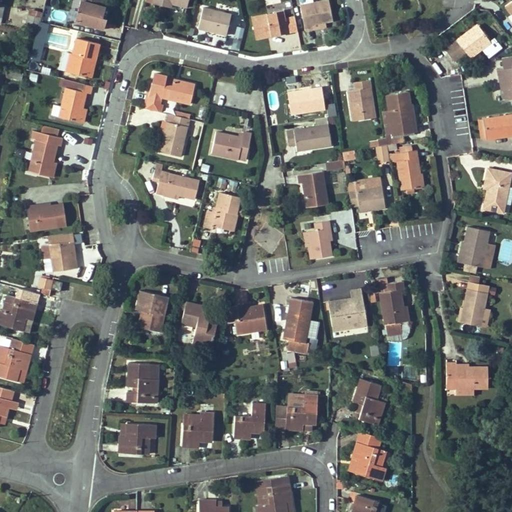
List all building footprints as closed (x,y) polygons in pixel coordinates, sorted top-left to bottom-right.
[(102,18),(104,7),(101,7),(98,6),(99,2),(102,3),(102,0),(80,0),(75,21),(103,29),(106,19),(102,18)] [(333,21),(328,0),(325,0),(300,5),(305,29),(313,28),(312,25),(325,22),(333,21)] [(226,35),(231,14),(203,7),(198,28),(226,35)] [(37,27),(41,12),(33,10),(31,16),(28,16),(24,30),(37,33),(38,27),(37,27)] [(285,17),(283,10),(276,12),(277,19),(285,17)] [(288,32),(285,17),(277,19),(276,12),(251,17),(255,39),(288,32)] [(297,31),(294,15),(285,17),(288,32),(297,31)] [(326,27),(325,22),(312,25),(313,28),(305,29),(305,31),(326,27)] [(470,34),(479,27),(478,24),(468,32),(470,34)] [(242,38),(244,28),(237,26),(235,36),(242,38)] [(470,57),(491,42),(479,27),(470,34),(468,32),(445,49),(454,61),(466,52),(470,57)] [(86,76),(90,59),(95,60),(99,43),(76,38),(73,53),(70,53),(66,71),(86,76)] [(436,55),(429,46),(426,49),(432,58),(436,55)] [(511,54),(502,56),(503,65),(511,64),(511,54)] [(91,77),(95,60),(90,59),(86,76),(91,77)] [(511,98),(511,67),(498,70),(500,78),(502,78),(504,90),(506,100),(511,98)] [(21,80),(23,73),(13,71),(12,78),(21,80)] [(190,103),(195,84),(166,78),(166,76),(154,73),(152,82),(149,92),(145,108),(161,112),(163,104),(160,104),(162,97),(190,103)] [(375,117),(369,80),(354,82),(356,90),(349,90),(354,121),(375,117)] [(83,108),(86,93),(90,94),(92,85),(78,82),(76,90),(66,87),(59,117),(79,122),(83,108)] [(323,109),(320,87),(288,92),(291,114),(323,109)] [(414,132),(410,104),(408,91),(387,95),(389,110),(382,112),(386,138),(387,144),(395,143),(404,142),(403,134),(414,132)] [(181,156),(189,119),(189,118),(177,116),(173,115),(168,114),(167,121),(170,122),(166,135),(164,135),(160,151),(181,156)] [(511,114),(483,119),(486,138),(502,135),(502,137),(511,135),(511,114)] [(315,126),(328,124),(336,123),(335,116),(314,119),(315,126)] [(331,145),(328,124),(315,126),(286,131),(288,146),(296,145),(296,148),(311,146),(312,149),(331,145)] [(58,136),(59,130),(43,126),(42,132),(58,136)] [(53,161),(57,145),(60,146),(62,137),(58,136),(42,132),(33,130),(31,139),(36,140),(29,172),(49,176),(53,161)] [(248,151),(251,133),(243,132),(243,134),(242,137),(238,136),(216,132),(211,153),(238,159),(238,158),(240,149),(247,151),(248,151)] [(389,161),(388,153),(387,150),(387,145),(376,146),(378,162),(389,161)] [(419,174),(416,150),(411,151),(410,146),(400,148),(400,152),(392,153),(393,161),(398,161),(402,190),(407,189),(413,188),(419,187),(417,175),(419,174)] [(23,158),(25,150),(17,148),(15,156),(23,158)] [(245,160),(247,151),(240,149),(238,158),(245,160)] [(355,158),(354,150),(343,152),(344,159),(355,158)] [(345,167),(344,160),(326,163),(327,169),(345,167)] [(161,171),(163,164),(156,162),(154,170),(161,171)] [(207,172),(209,166),(203,163),(201,170),(207,172)] [(508,185),(511,173),(488,168),(484,188),(488,188),(484,208),(503,212),(505,201),(508,185)] [(159,181),(161,171),(154,170),(152,179),(159,181)] [(195,199),(199,180),(161,171),(159,181),(156,193),(164,194),(164,195),(165,192),(179,195),(195,199)] [(327,204),(322,171),(298,175),(299,183),(303,183),(307,207),(327,204)] [(382,186),(380,176),(354,181),(355,183),(356,190),(382,186)] [(223,188),(226,179),(219,178),(216,186),(223,188)] [(235,191),(238,182),(231,180),(228,189),(235,191)] [(356,190),(355,183),(348,184),(349,192),(356,190)] [(356,190),(349,192),(351,207),(358,206),(359,209),(371,207),(371,210),(385,208),(382,186),(356,190)] [(230,229),(234,213),(236,213),(240,198),(219,193),(216,208),(215,213),(212,212),(207,211),(204,226),(212,228),(212,225),(230,229)] [(66,225),(63,204),(50,206),(35,208),(34,205),(26,206),(30,231),(66,225)] [(329,240),(327,229),(330,228),(329,220),(314,223),(315,230),(308,231),(308,232),(313,258),(332,255),(329,240)] [(487,243),(490,231),(467,226),(464,241),(461,254),(459,253),(457,262),(490,269),(492,259),(491,259),(484,257),(487,243)] [(72,258),(70,242),(73,241),(72,232),(48,235),(50,245),(42,246),(44,257),(51,256),(53,270),(77,267),(76,258),(72,258)] [(491,259),(494,245),(487,243),(484,257),(491,259)] [(478,284),(479,277),(470,275),(469,282),(478,284)] [(50,289),(53,280),(40,277),(38,286),(50,289)] [(389,291),(387,279),(372,281),(374,293),(389,291)] [(60,291),(62,282),(53,280),(51,289),(60,291)] [(405,321),(403,306),(400,290),(403,289),(402,281),(388,283),(389,291),(380,292),(387,335),(402,333),(400,322),(405,321)] [(484,309),(488,286),(478,284),(469,282),(463,308),(461,320),(460,321),(480,325),(484,309)] [(327,294),(326,285),(318,287),(320,295),(327,294)] [(494,295),(496,288),(489,286),(487,293),(494,295)] [(366,317),(361,289),(350,291),(351,298),(352,302),(346,303),(345,299),(328,302),(332,327),(340,325),(341,329),(360,326),(366,317)] [(160,332),(168,297),(140,290),(136,309),(142,311),(146,312),(145,318),(140,317),(138,327),(160,332)] [(33,320),(37,303),(7,295),(3,311),(0,310),(0,323),(23,330),(24,324),(26,318),(33,320)] [(309,320),(313,301),(291,297),(283,338),(289,340),(296,341),(295,351),(307,353),(309,343),(305,342),(306,336),(309,320)] [(209,318),(205,317),(207,307),(186,302),(184,310),(181,323),(196,326),(192,342),(212,347),(218,320),(209,318)] [(266,325),(263,304),(250,306),(237,308),(237,306),(237,305),(228,307),(224,324),(235,322),(237,334),(251,332),(250,328),(266,325)] [(486,326),(489,310),(484,309),(480,325),(486,326)] [(31,326),(33,320),(26,318),(24,324),(31,326)] [(315,338),(318,322),(309,320),(306,336),(315,338)] [(409,329),(408,321),(405,321),(400,322),(402,333),(387,335),(388,339),(401,340),(406,337),(409,332),(409,329)] [(0,376),(17,381),(20,369),(26,371),(34,344),(12,338),(10,348),(5,364),(0,362),(0,376)] [(315,351),(317,339),(310,338),(308,349),(315,351)] [(295,351),(296,341),(289,340),(287,349),(295,351)] [(0,362),(5,364),(10,348),(0,345),(0,362)] [(296,361),(294,352),(287,353),(288,363),(296,361)] [(156,403),(158,379),(149,378),(150,364),(150,363),(129,362),(127,386),(133,387),(138,387),(137,392),(133,392),(127,392),(126,401),(156,403)] [(488,388),(488,367),(468,367),(456,367),(456,364),(456,363),(446,363),(446,388),(456,388),(473,388),(488,388)] [(158,379),(158,364),(150,364),(149,378),(158,379)] [(23,383),(26,371),(20,369),(17,381),(23,383)] [(376,399),(380,385),(360,378),(353,401),(363,404),(361,412),(358,419),(377,425),(384,402),(376,399)] [(411,390),(411,384),(403,381),(401,387),(411,390)] [(11,400),(13,390),(0,386),(0,414),(6,417),(8,407),(11,400)] [(316,424),(318,395),(317,395),(305,394),(304,394),(304,395),(303,408),(288,407),(277,406),(275,428),(303,430),(303,429),(303,423),(311,423),(316,424)] [(303,408),(304,395),(289,394),(288,407),(303,408)] [(16,410),(18,402),(11,400),(8,407),(16,410)] [(264,432),(266,404),(252,403),(251,416),(235,415),(233,437),(251,438),(251,432),(264,432)] [(212,441),(214,413),(200,412),(200,415),(199,425),(184,425),(183,424),(181,446),(199,447),(199,441),(212,441)] [(199,425),(200,415),(184,414),(184,425),(199,425)] [(140,453),(141,437),(155,438),(156,424),(127,423),(126,435),(120,435),(119,452),(140,454),(140,453)] [(373,464),(377,448),(381,437),(360,431),(352,458),(358,460),(355,470),(354,472),(381,481),(385,468),(381,466),(373,464)] [(148,454),(149,438),(141,437),(140,453),(148,454)] [(381,466),(386,451),(377,448),(373,464),(381,466)] [(355,470),(358,460),(352,458),(349,468),(355,470)] [(292,500),(289,483),(288,475),(261,480),(262,488),(267,487),(270,503),(259,504),(259,505),(257,505),(257,511),(286,511),(285,501),(292,500)] [(270,503),(267,487),(262,488),(261,480),(255,480),(259,504),(270,503)] [(19,503),(21,497),(9,493),(7,499),(19,503)] [(374,511),(378,501),(357,495),(352,511),(354,511),(374,511)] [(228,511),(229,506),(222,506),(216,506),(216,501),(216,500),(199,500),(198,511),(228,511)]
